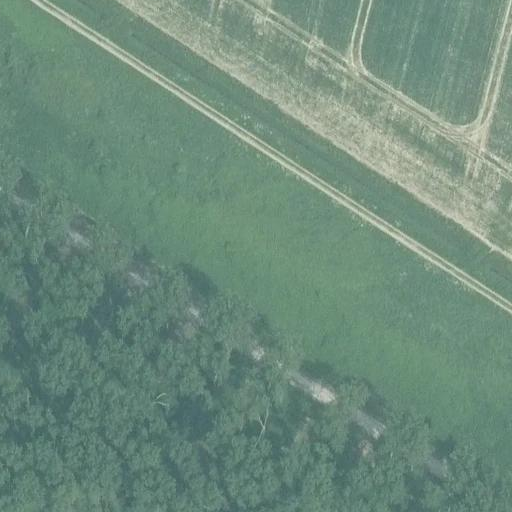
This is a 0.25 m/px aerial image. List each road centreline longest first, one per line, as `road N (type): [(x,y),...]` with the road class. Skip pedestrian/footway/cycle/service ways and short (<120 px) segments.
road 1 (track): [(508,511),(0,182)]
road 2 (track): [(39,0),(511,308)]
